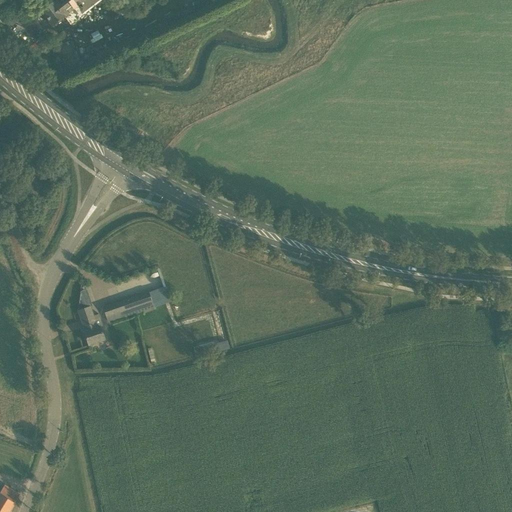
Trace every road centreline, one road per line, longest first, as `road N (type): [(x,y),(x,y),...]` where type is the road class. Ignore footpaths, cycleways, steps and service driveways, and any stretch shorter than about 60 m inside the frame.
road 1 (primary): [(511,284),(327,254),(231,220),(128,169)]
road 2 (tertiary): [(25,511),(53,437),(45,298),(82,222)]
road 3 (primary): [(111,159),(0,71)]
